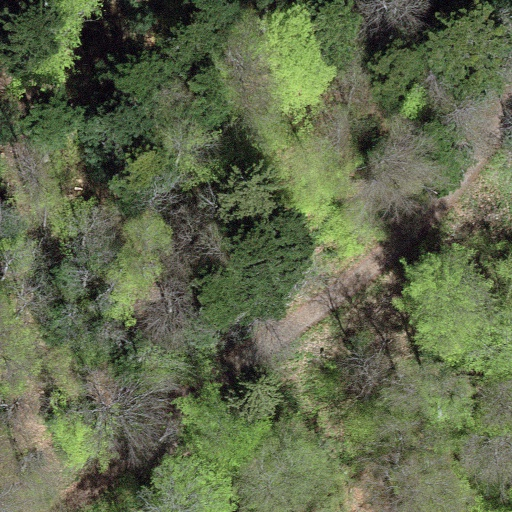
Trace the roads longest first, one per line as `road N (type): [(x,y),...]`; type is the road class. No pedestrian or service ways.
road 1 (track): [(192,399),(369,269),(443,202),(511,114)]
road 2 (track): [(71,511),(192,399)]
